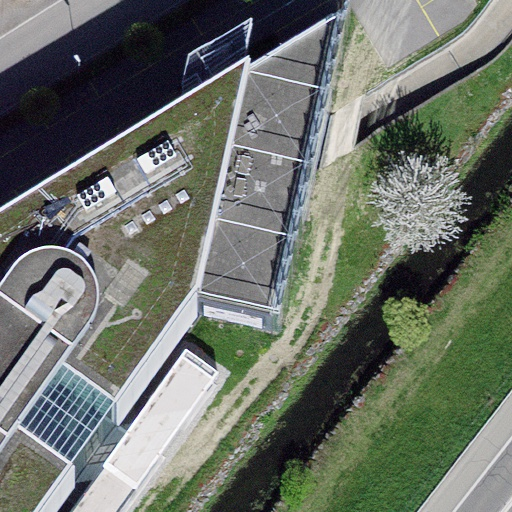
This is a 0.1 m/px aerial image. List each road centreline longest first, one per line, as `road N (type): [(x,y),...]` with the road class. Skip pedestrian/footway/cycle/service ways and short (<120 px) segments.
road 1 (track): [(511,303),(353,511)]
road 2 (residential): [(121,0),(0,75)]
